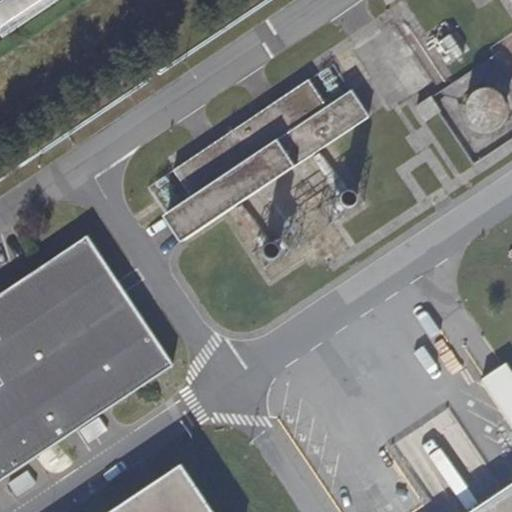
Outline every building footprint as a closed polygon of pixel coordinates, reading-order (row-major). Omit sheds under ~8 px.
[(511,68),(502,52),(431,97),(475,165),(511,140),(511,68)] [(308,80),(222,139),(175,171),(192,197),(163,217),(181,242),(369,117),(351,91),(326,107),(308,80)] [(0,481),(173,366),(86,238),(0,295),(0,481)] [(511,485),(472,511),(511,511),(511,375),(499,356),(476,371),(511,426),(511,485)] [(209,511),(179,467),(111,511),(209,511)]
